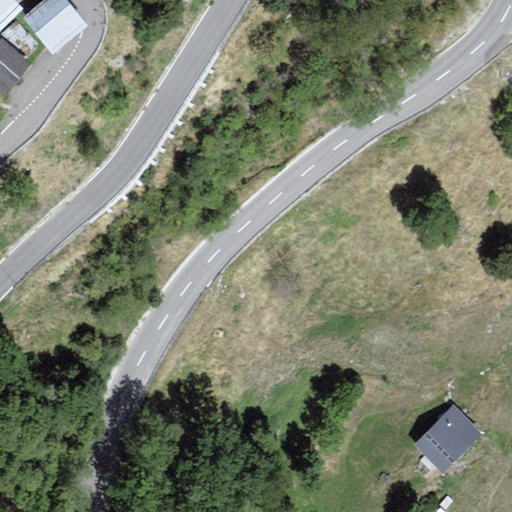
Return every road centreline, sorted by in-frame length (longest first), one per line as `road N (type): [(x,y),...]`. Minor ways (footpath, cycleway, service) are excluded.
road 1 (tertiary): [(92,511),(129,382),(181,290),(287,185),(485,39),(510,0)]
road 2 (unclassified): [(0,282),(116,173),(230,0)]
road 3 (residential): [(0,149),(80,60),(97,24),(92,0)]
